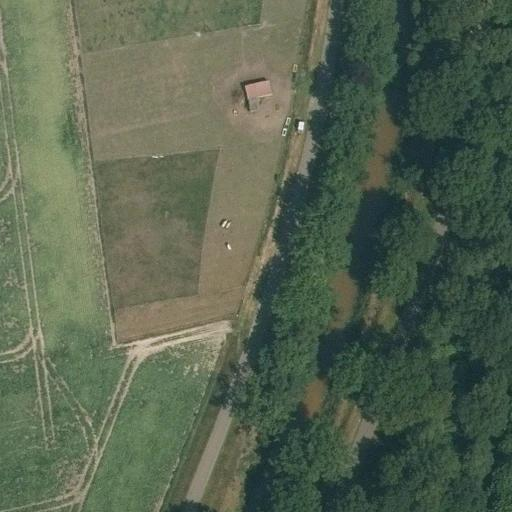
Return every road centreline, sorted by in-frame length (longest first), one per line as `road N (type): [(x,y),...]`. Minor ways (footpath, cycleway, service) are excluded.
road 1 (unclassified): [(334,511),(441,224),(483,0)]
road 2 (unclassified): [(186,511),(288,227),(334,0)]
